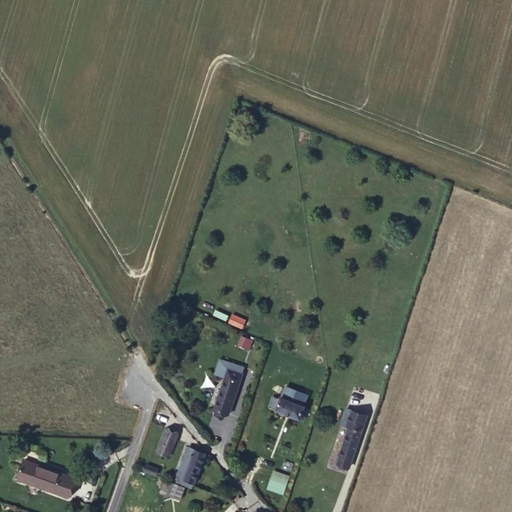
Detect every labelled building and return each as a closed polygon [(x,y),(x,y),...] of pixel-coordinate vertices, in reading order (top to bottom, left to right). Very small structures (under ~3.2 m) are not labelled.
[(243,328),(245,320),(232,316),(230,324),(243,328)] [(242,336),(238,346),(250,351),(253,341),(242,336)] [(241,376),(227,371),(216,404),(230,408),(241,376)] [(272,390),(297,399),(300,387),(276,379),(272,390)] [(242,382),(236,403),(241,404),(247,384),(242,382)] [(271,394),(268,402),(297,413),(302,401),(297,399),(272,390),(271,394)] [(260,399),(268,402),(271,394),(264,391),(260,399)] [(157,401),(150,400),(147,411),(153,412),(157,401)] [(344,430),(348,415),(340,412),(335,427),(344,430)] [(363,420),(348,415),(344,430),(347,431),(349,425),(361,429),(363,420)] [(347,471),(361,429),(349,425),(347,431),(335,466),(347,471)] [(168,431),(157,427),(154,437),(165,441),(168,431)] [(165,441),(154,437),(151,447),(162,450),(165,441)] [(169,472),(171,473),(184,477),(187,478),(194,451),(178,445),(169,472)] [(74,477),(25,457),(18,476),(66,497),(74,477)] [(273,471),(271,482),(288,486),(290,475),(273,471)] [(171,473),(169,478),(183,482),(184,477),(171,473)] [(159,491),(163,480),(157,477),(154,489),(159,491)] [(177,485),(163,480),(159,491),(173,496),(177,485)]
